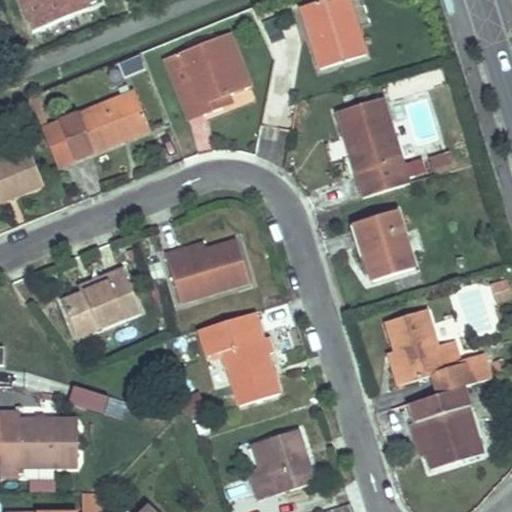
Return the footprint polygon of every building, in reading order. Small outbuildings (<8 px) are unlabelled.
[(17,0),(33,37),(104,8),(101,0),(17,0)] [(367,56),(359,30),(354,31),(347,11),(353,10),(349,0),(327,0),(301,8),(320,70),(367,56)] [(359,30),(353,10),(347,11),(354,31),(359,30)] [(239,57),(231,38),(230,39),(219,44),(226,62),(238,57),(239,57)] [(252,88),(239,57),(238,57),(226,62),(219,44),(217,39),(165,60),(176,90),(177,89),(190,84),(204,117),(223,110),(222,109),(219,101),(229,97),(252,88)] [(204,117),(190,84),(177,89),(176,90),(189,123),(190,122),(204,117)] [(150,132),(134,92),(42,129),(58,168),(150,132)] [(232,105),(229,97),(219,101),(222,109),(223,110),(232,106),(232,105)] [(403,161),(382,99),(336,114),(344,138),(349,137),(356,157),(350,160),(363,200),(405,187),(397,163),(403,161)] [(0,203),(43,185),(29,151),(2,162),(0,163),(0,203)] [(408,163),(412,181),(428,177),(425,160),(408,163)] [(415,269),(397,213),(360,224),(370,254),(364,256),(372,283),(415,269)] [(181,305),(249,282),(236,242),(205,252),(183,259),(182,258),(180,251),(165,256),(181,305)] [(183,259),(205,252),(205,251),(203,244),(181,251),(180,251),(182,258),(183,259)] [(141,311),(124,270),(107,277),(109,283),(109,284),(83,295),(62,303),(77,338),(141,311)] [(83,295),(109,284),(109,283),(107,277),(79,288),(83,295)] [(496,305),(511,299),(511,295),(507,280),(490,285),(496,305)] [(463,367),(456,342),(438,347),(426,311),(387,324),(395,352),(405,385),(405,386),(437,376),(443,395),(463,389),(490,380),(482,356),(469,361),(470,365),(463,367)] [(262,340),(254,314),(200,330),(209,357),(223,353),(239,408),(280,395),(267,356),(274,354),(268,338),(262,340)] [(405,385),(395,352),(394,352),(388,355),(398,388),(399,387),(405,386),(405,385)] [(506,372),(502,361),(495,363),(499,374),(506,372)] [(463,389),(443,395),(409,406),(415,425),(410,426),(415,441),(422,439),(427,457),(432,471),(484,454),(463,389)] [(105,416),(108,396),(74,390),(70,410),(105,416)] [(78,440),(78,427),(78,422),(21,422),(21,414),(0,413),(0,464),(0,475),(21,476),(21,469),(78,469),(78,465),(78,450),(78,440)] [(314,484),(298,431),(262,443),(268,464),(269,466),(259,469),(258,470),(249,473),(257,502),(314,484)] [(422,439),(415,441),(421,459),(427,457),(422,439)] [(268,464),(262,443),(261,443),(252,445),(252,446),(258,470),(259,469),(269,466),(268,464)] [(81,511),(95,511),(96,495),(82,495),(81,511)]
